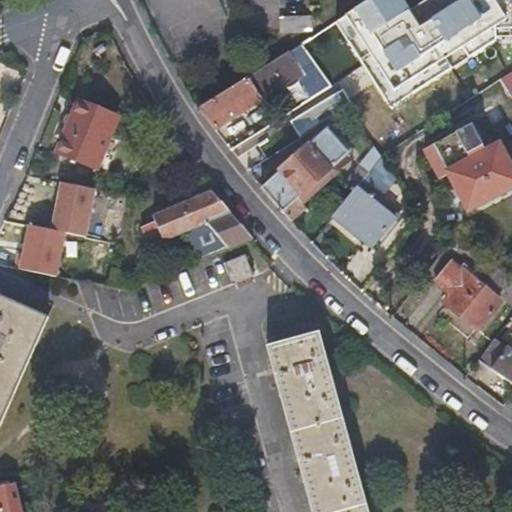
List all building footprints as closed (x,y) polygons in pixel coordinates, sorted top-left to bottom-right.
[(511,0),(370,0),(313,37),(382,145),(511,62),(511,0)] [(312,17),(279,18),(279,35),(311,33),(312,17)] [(301,44),(289,52),(303,74),(317,95),(330,86),(301,44)] [(289,52),(200,109),(214,129),(303,74),(289,52)] [(96,169),(117,116),(80,102),(59,154),(96,169)] [(295,133),(318,127),(315,112),(291,118),(295,133)] [(479,139),(472,125),(425,151),(440,179),(449,175),(468,211),(489,199),(494,207),(504,201),(499,193),(511,187),(511,171),(498,147),(487,153),(482,144),(487,141),(484,136),(479,139)] [(327,128),(262,188),(290,222),(303,210),(295,202),(349,153),(327,128)] [(381,159),(374,149),(360,165),(361,167),(346,185),(352,192),(381,159)] [(133,168),(139,180),(175,164),(170,152),(133,168)] [(352,192),(333,215),(373,246),(395,219),(376,202),(395,179),(381,159),(352,192)] [(90,236),(98,186),(60,180),(53,225),(28,221),(21,270),(61,276),(68,233),(90,236)] [(230,249),(254,240),(239,223),(214,192),(154,218),(156,222),(143,228),(151,247),(206,222),(230,249)] [(258,274),(249,254),(225,264),(233,284),(258,274)] [(499,301),(451,263),(436,283),(452,296),(445,304),(477,330),(499,301)] [(511,280),(510,279),(496,268),(489,278),(511,295),(511,280)] [(112,270),(108,287),(128,291),(132,274),(112,270)] [(0,424),(48,317),(0,295),(0,424)] [(265,348),(310,511),(368,511),(319,333),(265,348)] [(511,350),(495,340),(478,360),(511,382),(511,350)]
